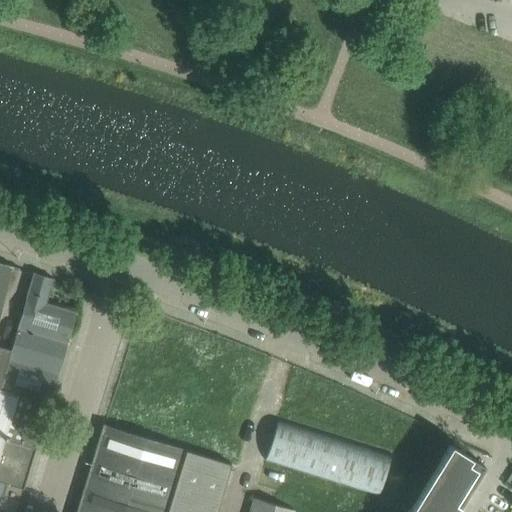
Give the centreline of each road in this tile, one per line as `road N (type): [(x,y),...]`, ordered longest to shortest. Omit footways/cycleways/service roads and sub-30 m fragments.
road 1 (unclassified): [(511,436),(290,329),(121,268)]
road 2 (unclassified): [(45,511),(121,268)]
road 3 (unclassified): [(121,268),(0,232)]
